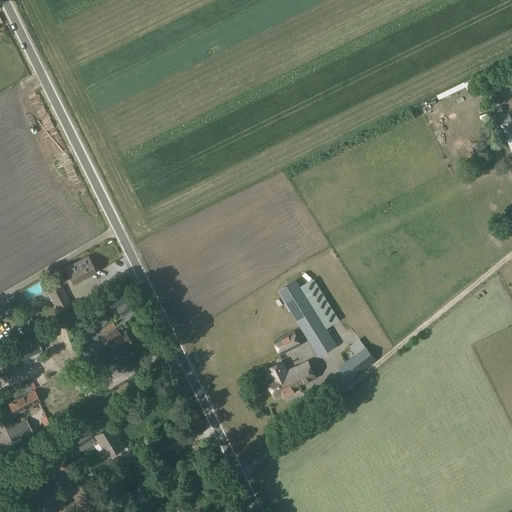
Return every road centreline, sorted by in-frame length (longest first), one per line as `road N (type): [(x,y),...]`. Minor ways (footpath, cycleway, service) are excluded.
road 1 (unclassified): [(4,0),(175,347)]
road 2 (unclassified): [(240,475),(493,269)]
road 3 (unclassified): [(0,473),(182,357)]
road 4 (unclassified): [(0,389),(41,368),(135,376),(175,347)]
road 5 (unknown): [(116,229),(0,300)]
road 6 (unclassified): [(147,511),(137,492),(147,460),(219,431)]
